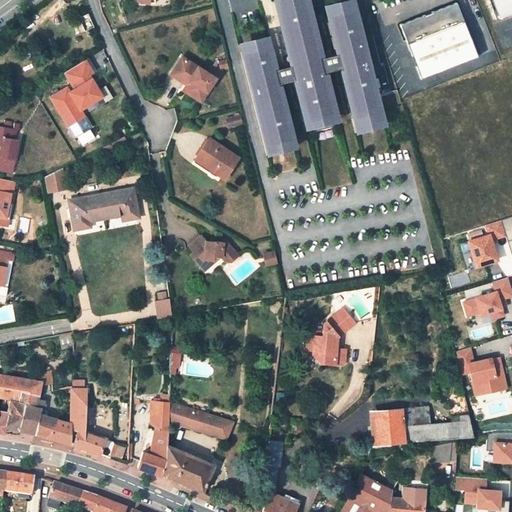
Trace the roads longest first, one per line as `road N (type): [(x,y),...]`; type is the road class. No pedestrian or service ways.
road 1 (tertiary): [(0,448),(66,460),(197,511)]
road 2 (residential): [(89,0),(152,130)]
